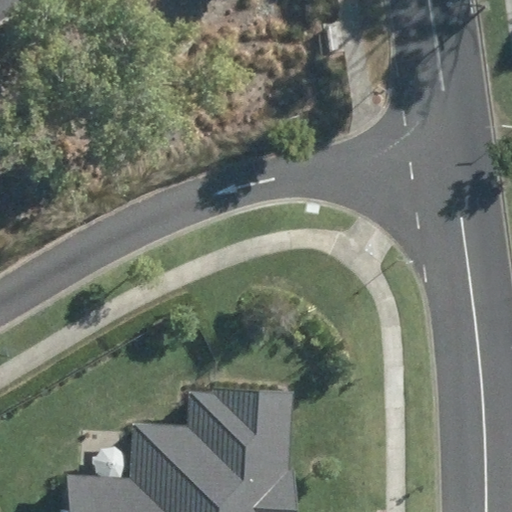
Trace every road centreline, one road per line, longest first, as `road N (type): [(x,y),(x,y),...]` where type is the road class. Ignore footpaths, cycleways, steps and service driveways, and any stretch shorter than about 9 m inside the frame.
road 1 (residential): [(452,141),(200,186),(0,292)]
road 2 (residential): [(452,141),(487,511)]
road 3 (residential): [(435,0),(452,141)]
